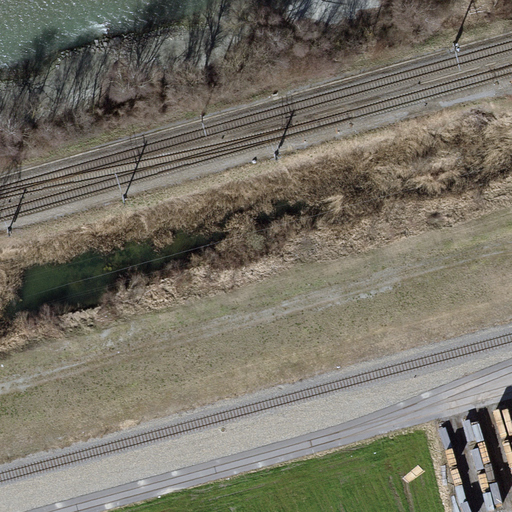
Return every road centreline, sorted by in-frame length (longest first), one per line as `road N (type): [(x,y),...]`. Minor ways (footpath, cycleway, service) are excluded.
road 1 (motorway): [(511,260),(0,400)]
road 2 (motorway): [(0,458),(511,320)]
